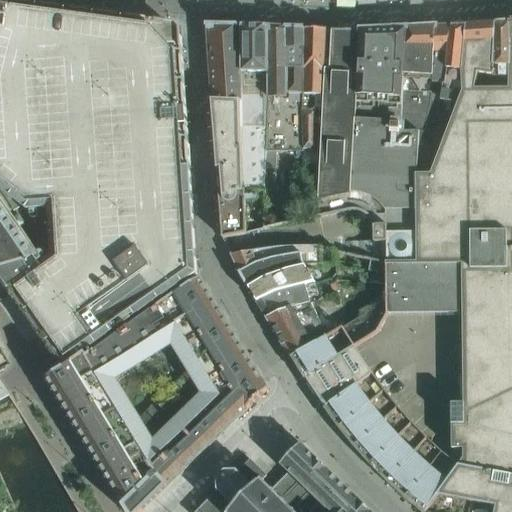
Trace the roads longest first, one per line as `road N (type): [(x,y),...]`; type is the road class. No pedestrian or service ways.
road 1 (residential): [(287,385),(213,251),(192,0)]
road 2 (unclassified): [(161,511),(287,385)]
road 3 (residential): [(395,511),(287,385)]
